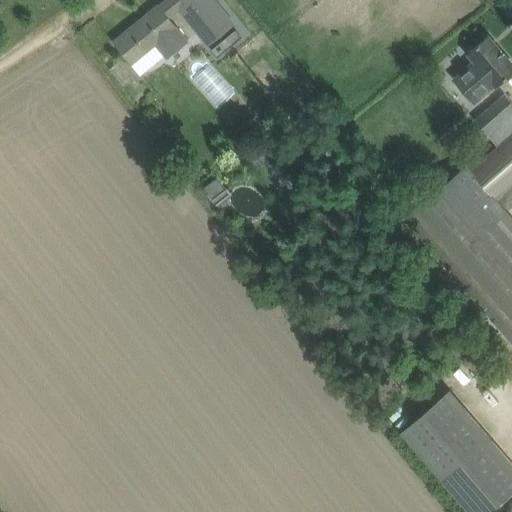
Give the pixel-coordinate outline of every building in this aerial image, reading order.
[(181,10),(209,44),(233,23),(214,0),(167,0),(160,6),(116,42),(133,63),(164,37),(171,45),(184,35),(170,18),(181,10)] [(490,77),(497,85),(511,71),(511,62),(489,36),(470,52),(478,63),(462,77),(474,91),(490,77)] [(511,101),(505,94),(475,120),(488,135),(511,114),(511,101)] [(405,218),(511,341),(511,218),(504,210),(511,206),(511,114),(488,135),(499,147),(471,171),(466,165),(405,218)] [(357,155),(344,166),(360,185),(373,174),(357,155)] [(511,459),(453,388),(401,430),(468,511),(490,511),(511,494),(511,459)]
